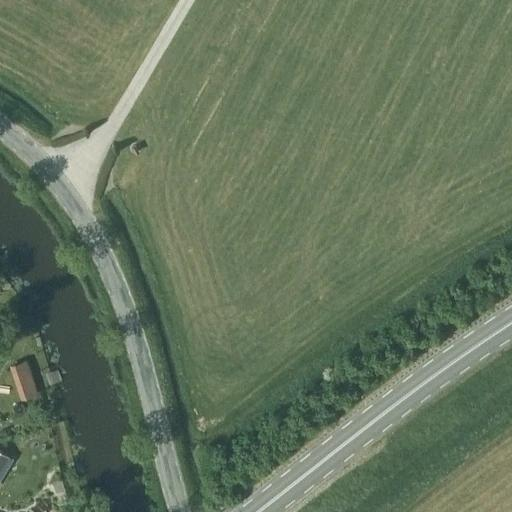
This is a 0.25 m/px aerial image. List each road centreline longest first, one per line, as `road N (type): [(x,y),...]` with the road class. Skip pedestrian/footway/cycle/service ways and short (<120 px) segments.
road 1 (tertiary): [(179,511),(102,253),(66,191),(0,126)]
road 2 (primary): [(260,511),(511,322)]
